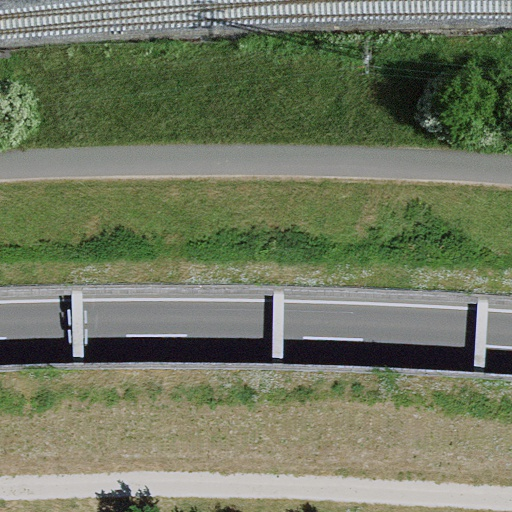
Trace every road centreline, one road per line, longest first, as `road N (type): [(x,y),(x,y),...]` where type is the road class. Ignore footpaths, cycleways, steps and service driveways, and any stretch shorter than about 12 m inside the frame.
road 1 (motorway): [(511,347),(0,338)]
road 2 (motorway): [(0,463),(511,470)]
